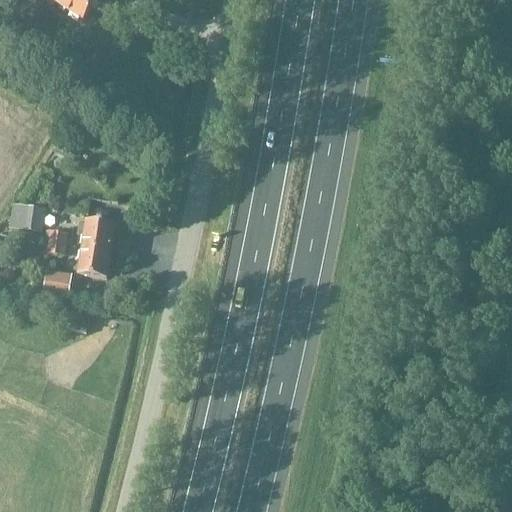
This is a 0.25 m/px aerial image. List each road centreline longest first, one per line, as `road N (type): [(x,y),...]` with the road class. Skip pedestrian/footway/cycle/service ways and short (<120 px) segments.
road 1 (unclassified): [(122,511),(156,384),(232,0)]
road 2 (motorway): [(300,0),(237,349),(196,511)]
road 3 (motorway): [(249,511),(287,359),(352,0)]
